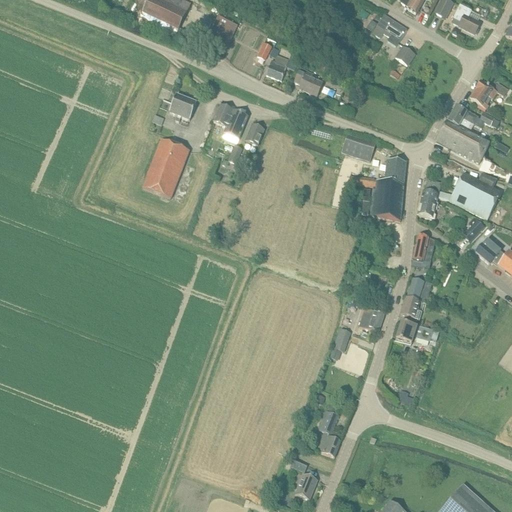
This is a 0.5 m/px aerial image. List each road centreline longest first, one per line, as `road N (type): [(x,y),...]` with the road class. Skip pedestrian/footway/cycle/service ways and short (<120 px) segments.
road 1 (residential): [(343,123),(264,112),(215,92),(169,52)]
road 2 (tertiary): [(361,409),(399,294),(409,227)]
road 3 (unclassified): [(343,123),(169,52)]
road 4 (unclassified): [(511,465),(361,409)]
road 5 (unclassified): [(169,52),(38,0)]
road 6 (unclassified): [(474,63),(369,0)]
road 7 (residential): [(511,294),(409,227)]
